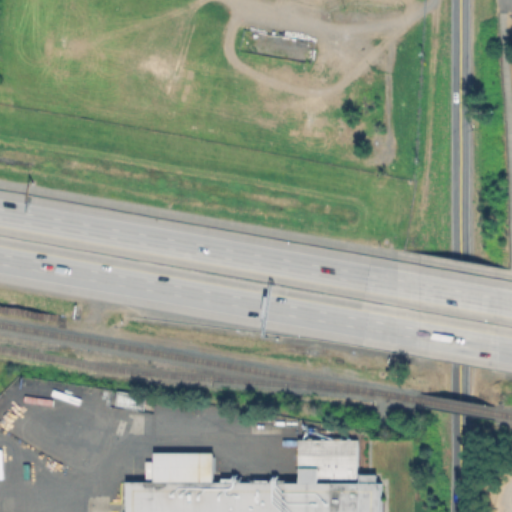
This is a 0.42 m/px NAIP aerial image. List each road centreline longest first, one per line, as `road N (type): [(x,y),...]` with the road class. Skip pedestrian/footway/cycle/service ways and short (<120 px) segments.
road 1 (tertiary): [(456,511),(458,0)]
road 2 (motorway): [(0,258),(399,332)]
road 3 (motorway): [(395,283),(0,213)]
